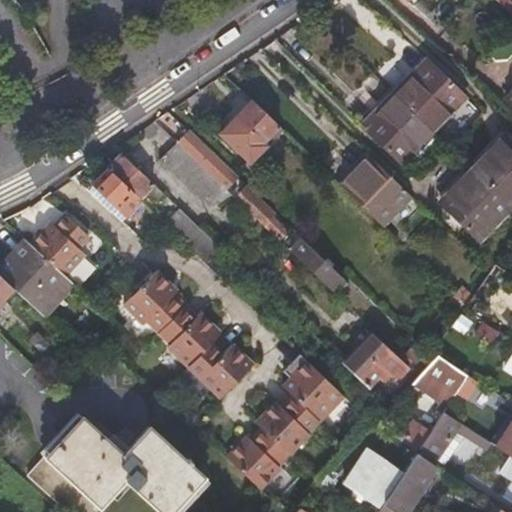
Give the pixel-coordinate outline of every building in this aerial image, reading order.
[(459,0),(441,0),(425,18),(435,25),(459,0)] [(511,55),(511,33),(507,29),(487,50),(494,58),(508,60),(511,55)] [(406,161),(432,134),(434,131),(432,129),(457,102),(465,93),(426,58),(418,66),(361,125),(403,164),(406,161)] [(247,103),(231,120),(261,149),(276,133),(278,134),(282,130),(253,102),(250,105),(247,103)] [(261,149),(231,120),(219,132),(249,161),(261,149)] [(187,130),(176,142),(216,180),(227,169),(187,130)] [(453,213),(465,224),(481,240),(511,206),(511,134),(507,130),(499,140),(441,202),(453,213)] [(443,144),(432,134),(406,161),(418,172),(443,144)] [(176,142),(175,141),(161,156),(215,208),(235,198),(233,197),(221,184),(216,180),(176,142)] [(367,154),(364,150),(335,180),(338,183),(367,154)] [(163,192),(121,152),(108,166),(138,196),(143,191),(146,194),(149,190),(157,198),(158,196),(164,203),(169,198),(163,192)] [(369,155),(367,154),(338,183),(341,186),(369,155)] [(410,194),(369,155),(341,186),(381,225),(410,194)] [(215,208),(161,156),(157,160),(176,178),(177,177),(212,209),(215,208)] [(138,196),(108,166),(91,183),(126,216),(142,200),(138,196)] [(233,197),(235,198),(240,203),(277,239),(284,231),(269,216),(272,213),(243,186),(233,197)] [(153,201),(157,198),(149,190),(146,194),(153,201)] [(219,247),(179,208),(170,216),(187,234),(184,237),(207,259),(219,247)] [(47,221),(28,242),(64,274),(83,253),(75,246),(85,235),(87,233),(64,212),(62,214),(52,225),(47,221)] [(458,231),(465,224),(453,213),(447,220),(458,231)] [(0,262),(0,276),(12,288),(42,315),(73,283),(64,274),(28,242),(23,237),(8,254),(0,262)] [(289,250),(334,293),(345,283),(323,261),(300,238),(289,250)] [(156,269),(151,274),(124,304),(139,317),(146,323),(148,320),(171,341),(168,344),(218,389),(224,394),(225,392),(246,369),(255,359),(233,340),(224,350),(212,339),(221,329),(200,309),(196,313),(174,292),(177,289),(171,283),(156,269)] [(0,299),(12,288),(0,276),(0,299)] [(371,332),(358,346),(383,369),(395,379),(407,366),(371,332)] [(428,355),(416,344),(405,356),(422,372),(433,360),(428,355)] [(383,369),(358,346),(342,362),(367,385),(383,369)] [(430,352),(428,355),(433,360),(436,356),(430,352)] [(318,421),(342,395),(310,364),(298,353),(286,365),(294,372),(290,377),(282,385),(291,395),(286,400),(280,407),(274,402),(256,421),(255,422),(261,427),(250,438),(247,435),(226,457),(259,487),(279,466),(276,463),(287,452),(288,453),(301,439),(307,433),(305,432),(317,420),(318,421)] [(433,360),(422,372),(419,375),(414,381),(440,400),(436,407),(442,412),(443,411),(455,392),(466,375),(436,356),(433,360)] [(282,369),(290,377),(294,372),(286,365),(282,369)] [(477,382),(466,375),(455,392),(466,399),(477,382)] [(511,409),(511,404),(509,403),(485,439),(490,442),(491,443),(511,409)] [(511,409),(491,443),(508,454),(511,456),(511,409)] [(443,411),(442,412),(430,431),(418,448),(435,459),(456,429),(464,434),(479,444),(486,449),(490,442),(485,439),(483,438),(478,434),(443,411)] [(161,511),(171,511),(193,488),(187,483),(198,471),(148,425),(126,449),(111,438),(108,441),(79,415),(69,426),(26,474),(66,511),(93,511),(124,478),(161,511)] [(418,448),(430,431),(413,420),(402,437),(418,448)] [(435,459),(443,464),(464,434),(456,429),(435,459)] [(400,471),(365,448),(342,482),(352,489),(349,493),(360,499),(362,495),(377,505),(400,471)] [(435,465),(416,452),(409,462),(405,469),(385,499),(393,504),(404,511),(425,480),(431,471),(435,465)] [(511,456),(508,454),(498,471),(511,480),(501,496),(511,502),(511,456)] [(400,466),(405,469),(409,462),(404,459),(400,466)] [(431,471),(425,480),(431,483),(437,474),(431,471)] [(385,499),(376,511),(387,511),(393,504),(385,499)]
